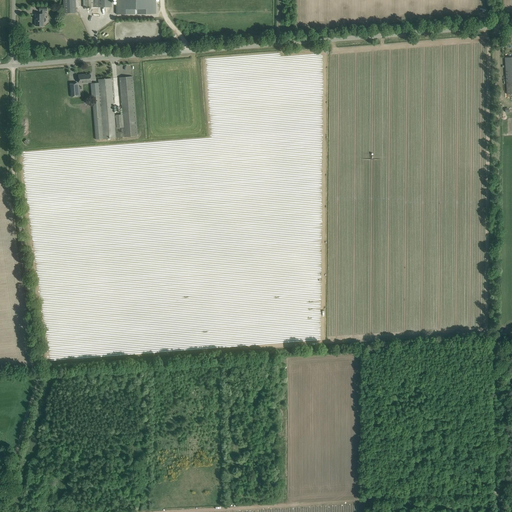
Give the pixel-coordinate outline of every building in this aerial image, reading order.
[(63,0),(64,13),(76,13),(75,0),(63,0)] [(116,0),(116,14),(156,14),(155,0),(116,0)] [(47,11),(47,6),(39,6),(39,11),(39,14),(35,14),(35,26),(43,26),(43,22),(45,22),(46,21),(46,18),(45,18),(45,11),(47,11)] [(78,75),(79,80),(79,83),(91,82),(91,75),(85,75),(85,74),(78,75)] [(122,114),(121,114),(121,115),(115,115),(115,128),(114,128),(112,83),(111,78),(98,79),(98,83),(98,84),(99,95),(92,96),(96,140),(137,136),(133,77),(119,78),(120,83),(120,85),(122,114)] [(98,83),(91,84),(92,96),(99,95),(98,84),(98,83)] [(78,87),(70,87),(71,97),(79,96),(78,87)]
